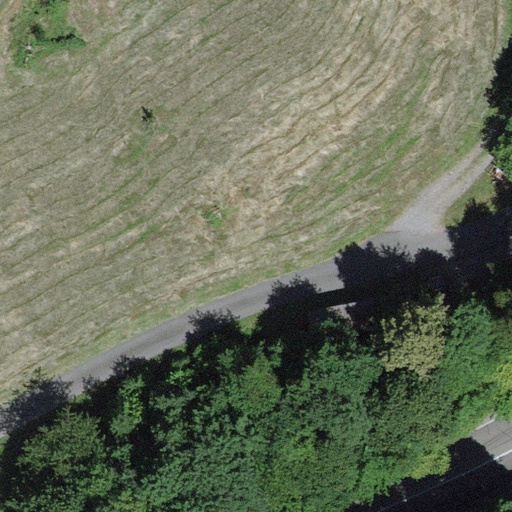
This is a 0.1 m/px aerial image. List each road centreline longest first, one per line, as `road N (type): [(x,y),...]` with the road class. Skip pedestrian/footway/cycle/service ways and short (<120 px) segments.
road 1 (track): [(395,260),(424,209),(496,143),(511,98)]
road 2 (unclassified): [(511,447),(380,511)]
